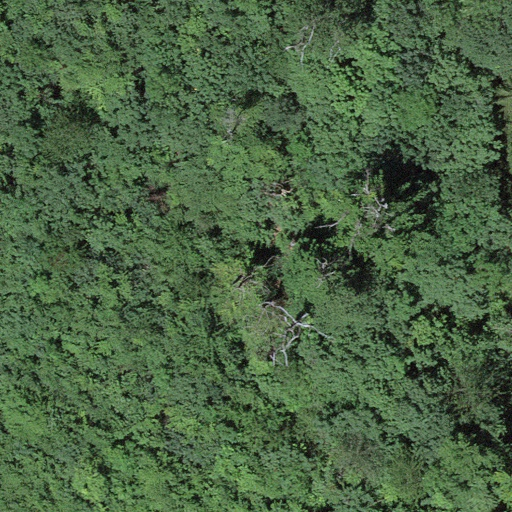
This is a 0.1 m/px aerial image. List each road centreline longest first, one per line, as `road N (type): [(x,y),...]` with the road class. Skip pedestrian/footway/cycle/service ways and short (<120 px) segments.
road 1 (track): [(0,384),(339,511)]
road 2 (track): [(481,0),(511,303)]
